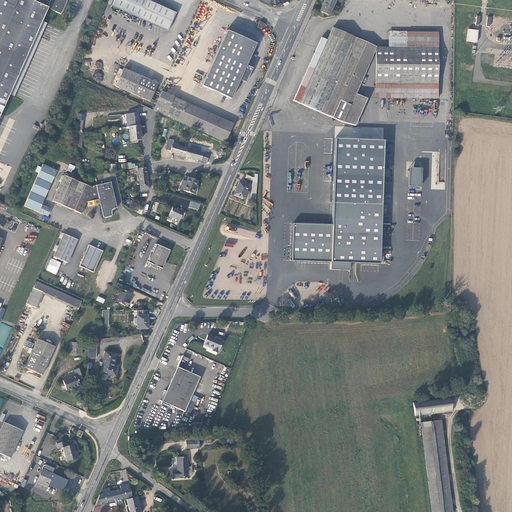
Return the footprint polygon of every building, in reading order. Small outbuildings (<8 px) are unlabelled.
[(0,0),(0,113),(47,7),(61,14),(67,0),(0,0)] [(139,17),(146,0),(112,0),(110,5),(139,17)] [(175,12),(147,0),(146,0),(139,17),(167,30),(175,12)] [(330,15),(336,0),(324,0),(320,11),(330,15)] [(375,47),(332,28),(327,39),(323,37),(294,100),(342,122),(355,125),(358,115),(348,111),(356,93),(375,47)] [(467,41),(477,42),(478,30),(468,29),(467,41)] [(231,98),(255,44),(227,31),(203,85),(231,98)] [(386,47),(375,47),(375,98),(438,98),(438,32),(387,32),(386,47)] [(133,94),(140,77),(124,70),(117,86),(133,94)] [(156,84),(151,82),(140,77),(133,94),(150,100),(157,85),(156,84)] [(153,110),(225,142),(233,123),(161,91),(153,110)] [(358,115),(364,98),(356,93),(348,111),(358,115)] [(140,125),(139,113),(126,114),(127,126),(129,126),(140,125)] [(129,126),(131,143),(138,142),(137,139),(141,139),(140,125),(129,126)] [(169,152),(185,156),(187,148),(172,144),(173,139),(169,138),(166,148),(169,150),(169,152)] [(293,223),(292,260),(380,263),(384,139),(335,138),(332,224),(293,223)] [(187,148),(185,156),(207,163),(209,154),(208,154),(200,152),(201,148),(192,145),(190,149),(187,148)] [(24,206),(44,215),(47,208),(42,206),(58,171),(44,164),(24,206)] [(72,173),(75,166),(70,164),(67,170),(72,173)] [(141,191),(149,190),(146,167),(144,167),(144,166),(137,167),(138,168),(138,172),(141,191)] [(409,167),(409,171),(408,185),(421,186),(422,167),(409,167)] [(252,198),(256,199),(258,173),(255,173),(254,177),(247,174),(246,178),(253,181),(252,198)] [(100,200),(97,186),(93,187),(93,188),(68,177),(68,175),(66,174),(65,176),(63,175),(52,200),(81,214),(86,203),(88,202),(99,200),(100,200)] [(186,182),(182,180),(179,189),(193,194),(196,185),(198,181),(188,177),(186,182)] [(249,185),(239,181),(233,195),(242,198),(243,197),(246,198),(249,191),(247,190),(249,185)] [(110,182),(97,186),(100,200),(99,200),(100,204),(100,205),(104,218),(113,216),(112,213),(112,212),(112,211),(112,210),(113,209),(117,209),(110,182)] [(200,203),(190,200),(188,206),(198,210),(200,203)] [(171,209),(167,218),(179,223),(185,209),(178,206),(175,211),(171,209)] [(77,240),(63,234),(53,257),(67,263),(77,240)] [(157,244),(149,262),(153,264),(159,267),(163,269),(165,265),(168,264),(167,260),(171,250),(157,244)] [(103,251),(89,245),(80,266),(94,272),(103,251)] [(82,301),(37,280),(32,290),(78,310),(82,301)] [(132,289),(118,283),(116,287),(121,289),(116,301),(127,306),(130,301),(128,300),(132,289)] [(148,329),(147,310),(136,310),(137,329),(148,329)] [(0,323),(0,346),(3,348),(12,327),(1,322),(0,323)] [(217,353),(222,341),(218,339),(216,339),(207,335),(204,344),(212,349),(212,350),(217,353)] [(55,345),(38,338),(25,367),(31,370),(33,373),(37,372),(42,374),(55,345)] [(81,356),(82,343),(70,343),(69,355),(81,356)] [(116,354),(105,352),(101,373),(116,376),(117,370),(113,369),(116,354)] [(184,412),(199,377),(177,367),(167,391),(162,401),(162,403),(172,408),(172,406),(184,412)] [(81,383),(82,368),(75,371),(76,376),(63,380),(66,391),(80,386),(79,383),(81,383)] [(162,401),(167,391),(163,389),(158,399),(162,401)] [(191,414),(198,396),(192,394),(185,412),(191,414)] [(412,403),(414,415),(450,411),(449,399),(412,403)] [(432,511),(452,511),(441,420),(421,422),(432,511)] [(0,452),(10,458),(23,429),(5,421),(0,431),(0,452)] [(195,440),(186,441),(187,448),(195,447),(195,440)] [(65,441),(56,443),(58,449),(62,448),(66,462),(77,459),(75,451),(76,451),(74,444),(67,447),(65,441)] [(178,471),(173,472),(173,479),(189,477),(188,456),(178,457),(178,471)] [(34,487),(45,492),(54,472),(54,470),(46,466),(44,466),(34,487)] [(57,477),(53,486),(68,493),(72,483),(57,477)] [(132,495),(129,484),(123,486),(124,487),(124,489),(110,492),(109,488),(103,490),(104,494),(100,495),(95,505),(127,497),(127,496),(132,495)] [(133,498),(128,500),(130,511),(140,511),(137,497),(133,498)]
